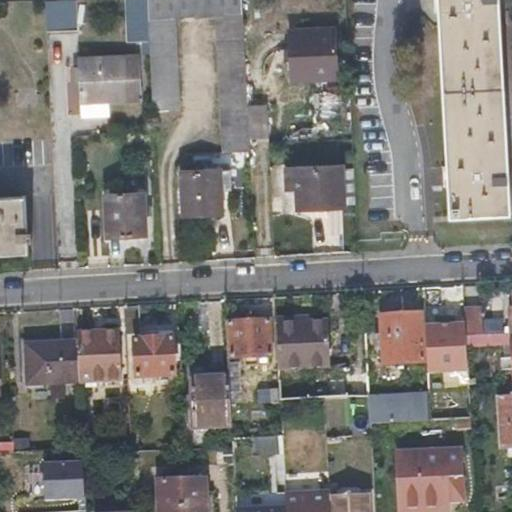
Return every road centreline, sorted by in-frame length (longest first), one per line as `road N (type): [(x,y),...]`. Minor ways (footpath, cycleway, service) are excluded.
road 1 (residential): [(0,293),(511,263)]
road 2 (unknown): [(415,269),(398,0)]
